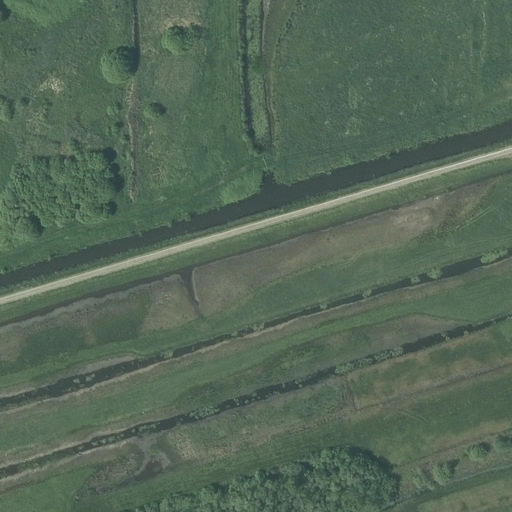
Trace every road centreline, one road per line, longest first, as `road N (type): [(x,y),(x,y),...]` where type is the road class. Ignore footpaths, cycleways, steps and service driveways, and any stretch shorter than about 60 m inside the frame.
road 1 (track): [(511,95),(258,165),(0,257)]
road 2 (track): [(511,150),(0,301)]
